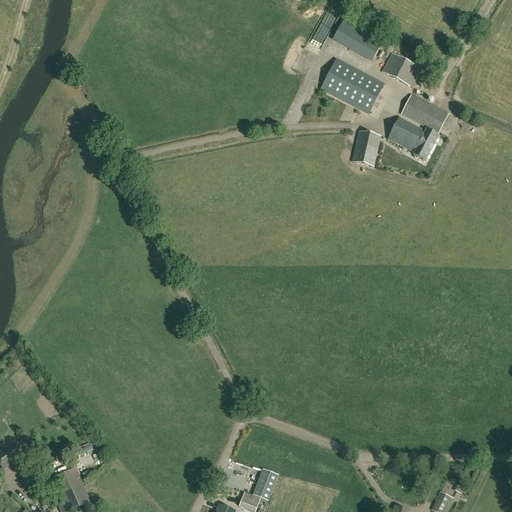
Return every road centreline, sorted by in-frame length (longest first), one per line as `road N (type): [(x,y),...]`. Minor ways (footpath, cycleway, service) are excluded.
road 1 (residential): [(194,511),(245,417),(126,187),(126,170),(138,157),(249,133),(353,127)]
road 2 (track): [(83,98),(88,220),(26,330),(0,358)]
road 3 (track): [(511,461),(383,465),(245,417)]
